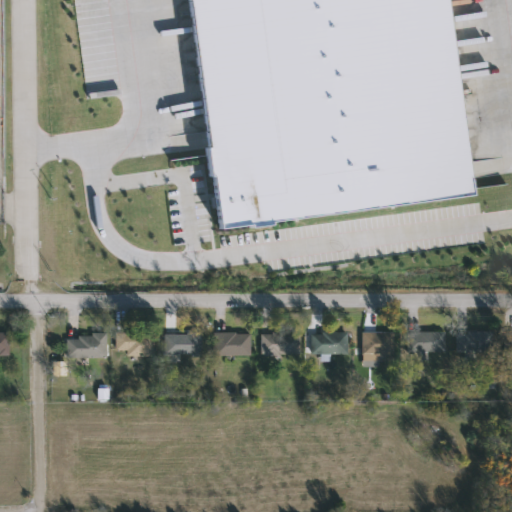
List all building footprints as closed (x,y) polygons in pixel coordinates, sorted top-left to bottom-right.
[(187,0),(445,0),(473,191),(220,227),(187,0)] [(511,327),(511,349),(503,349),(503,327),(511,327)] [(153,329),(153,352),(114,352),(114,329),(153,329)] [(346,351),(310,351),(310,329),(346,329),(346,351)] [(360,364),(360,329),(390,329),(390,364),(360,364)] [(442,329),(442,348),(405,348),(405,329),(442,329)] [(454,349),(454,329),(491,329),(491,349),(454,349)] [(248,352),(212,352),(212,330),(248,330),(248,352)] [(259,330),(297,331),(297,353),(258,352),(259,330)] [(200,331),(200,352),(163,352),(163,331),(200,331)] [(64,354),(64,332),(104,332),(104,354),(64,354)]
